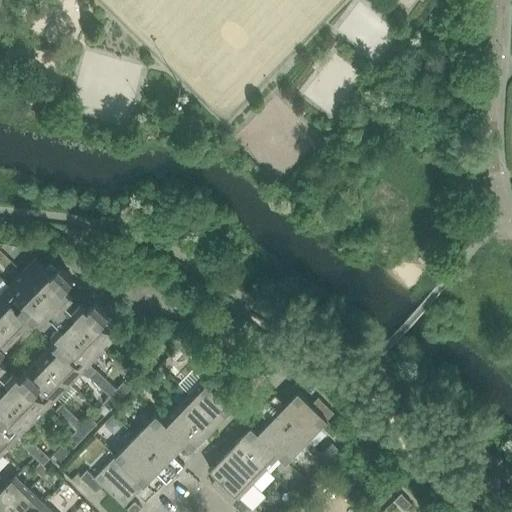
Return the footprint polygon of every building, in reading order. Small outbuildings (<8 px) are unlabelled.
[(60,335),(54,342),(67,355),(74,348),(90,363),(117,335),(102,320),(109,313),(95,300),(88,307),(80,299),(73,306),(70,303),(67,299),(73,292),(66,285),(72,278),(48,255),(42,261),(37,256),(9,285),(25,300),(19,307),(32,320),(38,314),(45,321),(52,314),(59,321),(52,328),(60,335)] [(9,285),(0,294),(0,316),(18,334),(32,320),(19,307),(25,300),(9,285)] [(0,316),(0,343),(5,348),(18,334),(0,316)] [(41,355),(70,384),(90,363),(74,348),(67,355),(54,342),(41,355)] [(0,423),(7,417),(23,432),(50,404),(34,389),(40,382),(27,369),(21,376),(13,368),(7,375),(3,372),(0,368),(0,367),(6,361),(0,355),(0,352),(5,348),(0,343),(0,423)] [(158,360),(147,350),(140,357),(151,368),(158,360)] [(34,389),(50,404),(70,384),(41,355),(27,369),(40,382),(34,389)] [(210,372),(199,362),(193,369),(203,379),(210,372)] [(89,376),(99,386),(106,379),(96,368),(89,376)] [(210,372),(203,379),(213,389),(214,389),(220,382),(210,372)] [(116,388),(106,379),(99,386),(109,396),(113,392),(116,388)] [(213,389),(203,379),(189,393),(218,422),(232,407),(213,389)] [(123,381),(118,387),(125,394),(131,388),(123,381)] [(214,389),(213,389),(224,399),(231,392),(220,382),(214,389)] [(116,388),(113,392),(120,399),(125,394),(118,387),(116,388)] [(320,411),(312,404),(298,391),(286,404),(275,394),(259,411),(269,421),(258,432),(258,433),(280,455),(279,455),(286,462),(328,419),(320,411)] [(109,396),(108,397),(115,404),(120,399),(113,392),(109,396)] [(189,393),(176,407),(205,436),(218,422),(189,393)] [(108,397),(103,403),(110,410),(115,404),(108,397)] [(318,397),(312,404),(320,411),(326,404),(318,397)] [(55,410),(66,420),(73,413),(62,403),(55,410)] [(320,411),(328,419),(334,412),(326,404),(320,411)] [(176,407),(163,420),(162,421),(185,443),(184,444),(191,450),(205,436),(176,407)] [(83,423),(73,413),(66,420),(76,430),(80,427),(83,423)] [(156,414),(135,435),(115,456),(145,484),(156,472),(167,482),(183,465),(173,455),(184,444),(185,443),(162,421),(163,420),(156,414)] [(90,416),(85,421),(92,428),(97,423),(90,416)] [(0,423),(0,449),(3,453),(23,432),(7,417),(0,423)] [(83,423),(80,427),(87,433),(92,428),(85,421),(83,423)] [(251,425),(237,440),(266,468),(279,455),(280,455),(258,433),(258,432),(251,425)] [(76,430),(74,432),(82,439),(87,433),(80,427),(76,430)] [(74,432),(69,437),(76,444),(82,439),(74,432)] [(22,445),(43,465),(50,458),(29,437),(22,445)] [(237,440),(224,454),(253,482),(266,468),(237,440)] [(210,468),(218,476),(228,486),(239,496),(239,497),(239,496),(253,482),(224,454),(210,468)] [(95,477),(103,485),(124,506),(145,484),(115,456),(95,477)] [(95,477),(87,469),(80,477),(88,484),(95,477)] [(0,511),(7,511),(30,488),(16,474),(7,483),(1,490),(0,489),(0,511)] [(218,476),(211,483),(222,493),(228,486),(218,476)] [(103,485),(95,477),(88,484),(96,492),(103,485)] [(222,493),(232,503),(239,496),(228,486),(222,493)] [(7,511),(33,511),(44,502),(30,488),(7,511)] [(401,493),(394,500),(405,510),(412,503),(401,493)] [(232,503),(240,511),(244,511),(249,507),(239,496),(239,497),(239,496),(232,503)] [(127,509),(130,511),(137,511),(142,508),(135,501),(127,509)] [(54,511),(44,502),(33,511),(54,511)]
